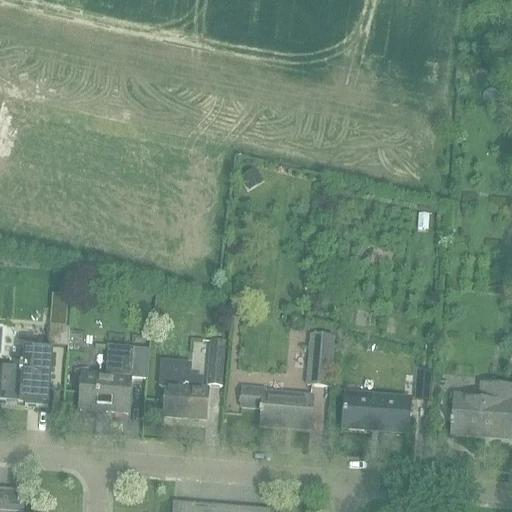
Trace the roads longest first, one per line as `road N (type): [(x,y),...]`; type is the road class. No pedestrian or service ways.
road 1 (residential): [(332,477),(96,458)]
road 2 (residential): [(511,493),(332,477)]
